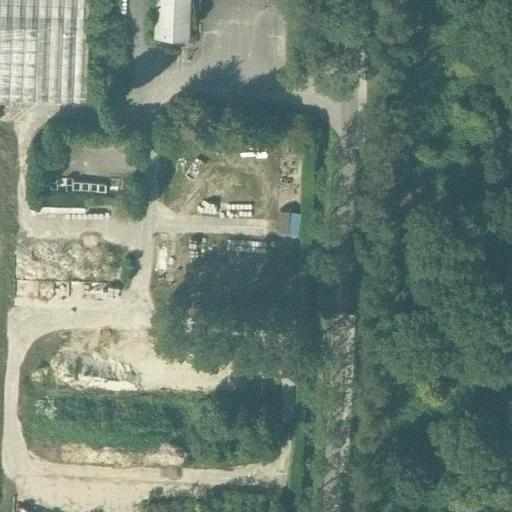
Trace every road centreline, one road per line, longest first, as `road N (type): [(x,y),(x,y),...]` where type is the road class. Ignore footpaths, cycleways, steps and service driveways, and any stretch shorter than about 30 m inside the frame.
road 1 (unclassified): [(326,511),(347,0)]
road 2 (track): [(276,228),(155,225)]
